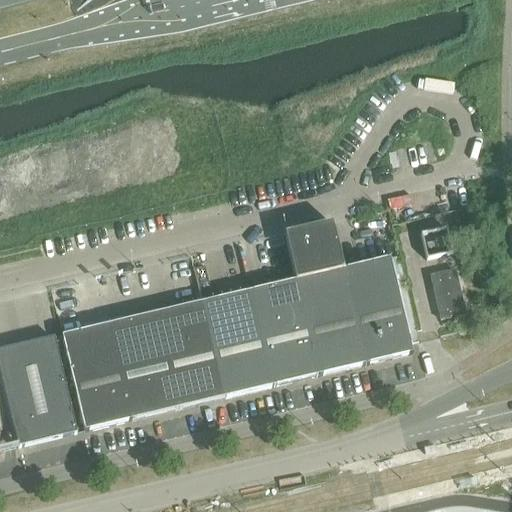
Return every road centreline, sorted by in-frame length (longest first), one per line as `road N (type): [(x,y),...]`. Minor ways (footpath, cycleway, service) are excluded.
road 1 (residential): [(0,284),(354,198)]
road 2 (residential): [(354,198),(456,174),(464,138),(457,114),(438,96),(416,91),(397,103),(346,171)]
road 3 (tertiary): [(94,511),(375,443)]
road 4 (primary): [(0,52),(217,0)]
road 5 (tertiary): [(511,372),(375,443)]
road 6 (tertiary): [(375,443),(511,412)]
